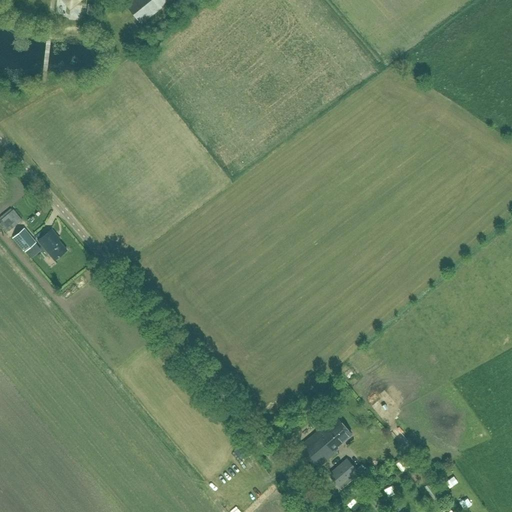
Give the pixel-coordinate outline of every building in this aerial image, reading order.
[(169,0),(131,0),(125,5),(140,24),(169,0)] [(0,221),(8,231),(22,220),(13,210),(0,221)] [(25,251),(35,243),(24,229),(14,237),(25,251)] [(54,261),(67,251),(58,240),(60,239),(52,229),(38,241),(54,261)] [(338,446),(351,435),(337,418),(325,429),(323,426),(297,448),(316,469),(336,452),(338,446)] [(346,459),(328,475),(338,487),(356,471),(346,459)]
